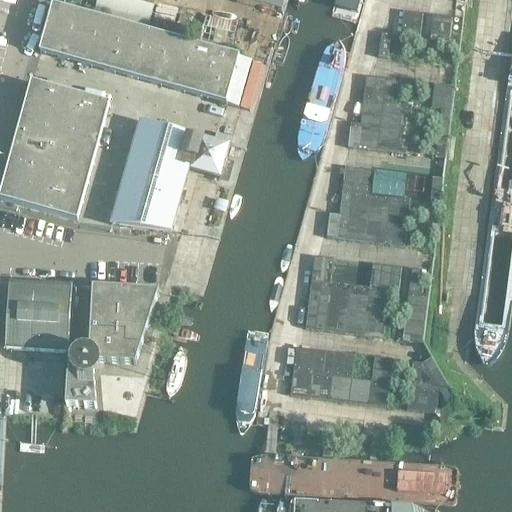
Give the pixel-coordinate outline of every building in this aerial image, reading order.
[(132,0),(98,0),(97,7),(149,24),(154,7),(132,0)] [(204,0),(278,21),(284,0),(204,0)] [(63,61),(76,13),(53,6),(39,55),(63,61)] [(401,33),(420,34),(421,12),(394,11),(392,38),(383,37),(382,55),(400,56),(401,33)] [(86,68),(99,19),(76,13),(63,61),(86,68)] [(110,74),(123,26),(99,19),(86,68),(110,74)] [(133,80),(146,32),(123,26),(110,74),(133,80)] [(156,87),(170,39),(146,32),(133,80),(156,87)] [(180,93),(193,45),(170,39),(156,87),(180,93)] [(203,100),(216,52),(193,45),(180,93),(203,100)] [(226,106),(240,58),(216,52),(203,100),(226,106)] [(351,123),(350,148),(410,150),(412,105),(394,104),(395,78),(366,77),(364,123),(351,123)] [(65,115),(71,95),(32,84),(26,104),(65,115)] [(435,84),(432,109),(453,111),(455,86),(435,84)] [(105,125),(110,106),(71,95),(65,115),(105,125)] [(60,134),(65,115),(26,104),(21,123),(60,134)] [(99,145),(105,125),(65,115),(60,134),(99,145)] [(55,154),(60,134),(21,123),(15,143),(55,154)] [(171,235),(189,171),(198,138),(141,123),(111,226),(171,235)] [(94,164),(99,145),(60,134),(55,154),(94,164)] [(220,180),(229,147),(198,138),(189,171),(220,180)] [(49,173),(55,154),(15,143),(10,162),(49,173)] [(88,184),(94,164),(55,154),(49,173),(88,184)] [(44,193),(49,173),(10,162),(5,182),(44,193)] [(373,194),(376,170),(346,167),(341,214),(331,213),(329,238),(405,246),(410,198),(373,194)] [(83,204),(88,184),(49,173),(44,193),(83,204)] [(0,201),(38,212),(44,193),(5,182),(0,198),(0,201)] [(77,223),(83,204),(44,193),(38,212),(77,223)] [(315,259),(307,328),(384,337),(392,268),(315,259)] [(68,355),(72,289),(9,285),(5,351),(68,355)] [(135,366),(153,312),(159,294),(93,290),(89,358),(94,364),(135,366)] [(405,340),(426,341),(428,294),(408,292),(405,340)] [(292,394),(388,403),(392,360),(376,359),(373,382),(354,380),(356,355),(297,349),(292,394)] [(96,410),(93,371),(94,370),(94,364),(89,358),(82,358),(68,358),(66,408),(96,410)]
